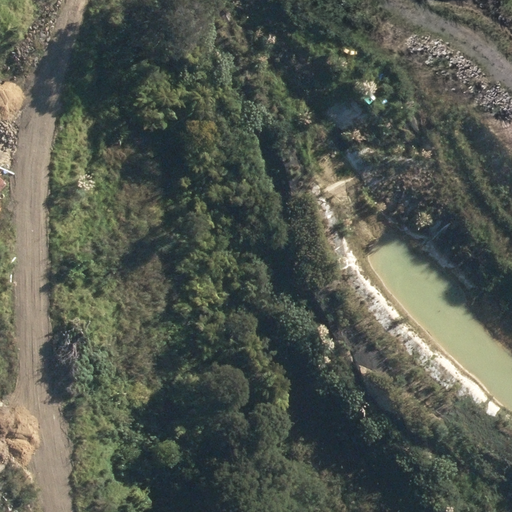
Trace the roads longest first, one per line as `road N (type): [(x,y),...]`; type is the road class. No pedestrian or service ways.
road 1 (track): [(62,511),(31,283),(33,136),(72,0)]
road 2 (track): [(406,0),(511,66)]
